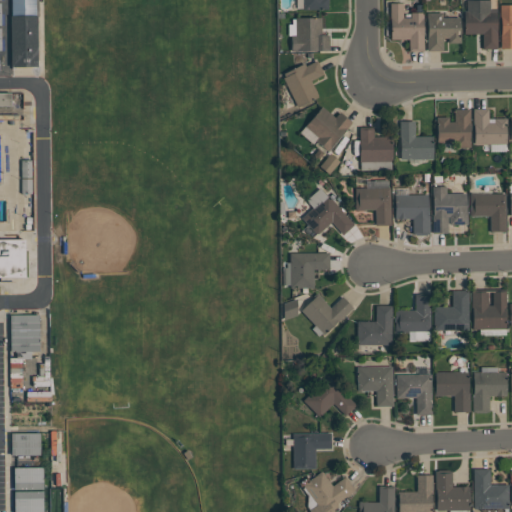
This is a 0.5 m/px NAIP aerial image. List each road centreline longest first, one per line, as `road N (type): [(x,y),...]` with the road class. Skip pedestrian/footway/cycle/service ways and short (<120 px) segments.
road 1 (residential): [(369,80),(511,77)]
road 2 (residential): [(371,267),(511,263)]
road 3 (residential): [(378,442),(511,437)]
